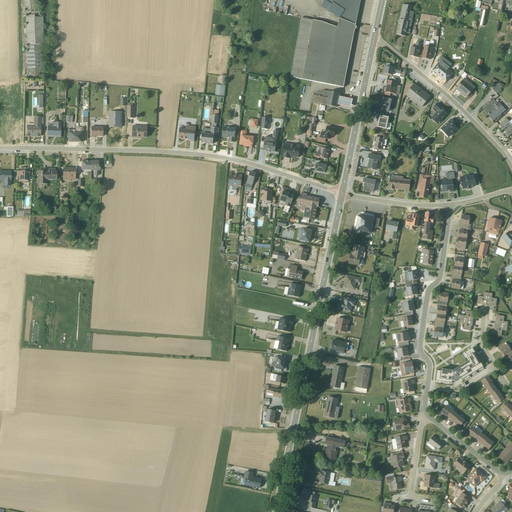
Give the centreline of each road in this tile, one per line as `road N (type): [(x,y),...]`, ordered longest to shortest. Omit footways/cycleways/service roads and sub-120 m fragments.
road 1 (unclassified): [(0,147),(230,159),(341,194)]
road 2 (primary): [(275,511),(341,194)]
road 3 (residential): [(428,415),(429,365),(419,346),(448,204)]
road 4 (residential): [(511,168),(451,99),(373,41)]
road 5 (primary): [(341,194),(373,41)]
